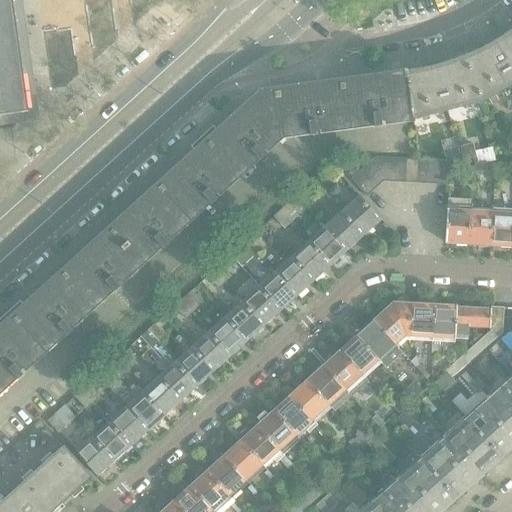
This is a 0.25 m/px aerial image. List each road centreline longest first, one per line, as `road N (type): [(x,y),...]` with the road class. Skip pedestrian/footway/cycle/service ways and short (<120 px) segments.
road 1 (residential): [(98,511),(372,270),(511,283)]
road 2 (tertiary): [(0,277),(216,78),(304,12)]
road 3 (tertiary): [(224,0),(0,207)]
road 4 (residential): [(487,0),(386,38),(333,41),(304,12)]
